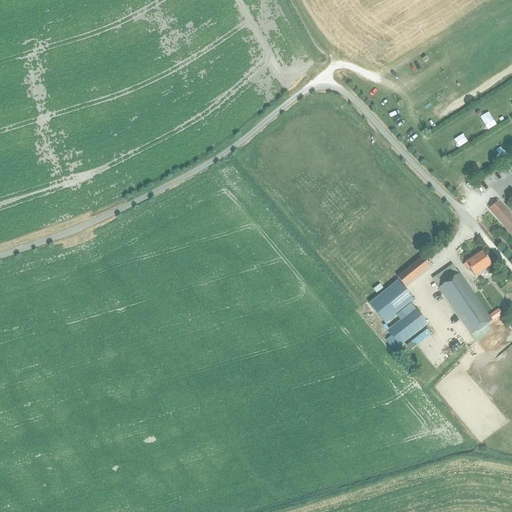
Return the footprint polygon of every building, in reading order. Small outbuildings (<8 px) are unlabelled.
[(511,216),(508,212),(498,220),(511,235),(511,216)] [(474,276),(491,264),(482,251),(465,263),(463,265),(466,270),(469,268),(474,276)] [(405,287),(430,266),(423,257),(397,277),(405,287)] [(487,316),(452,265),(432,278),(475,341),(491,330),(487,324),(501,314),(497,309),(487,316)] [(386,323),(414,300),(398,280),(369,303),(386,323)] [(399,346),(427,323),(415,308),(387,330),(399,346)]
